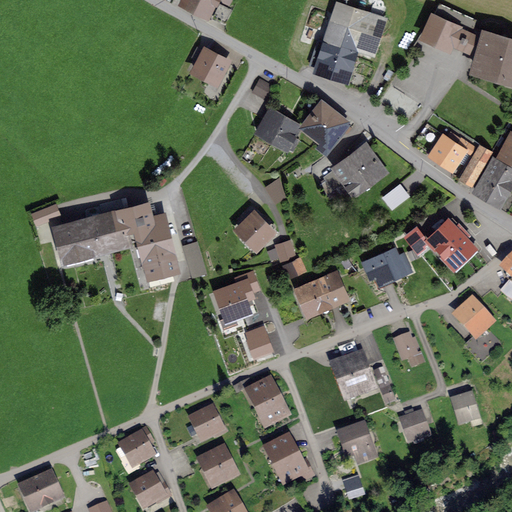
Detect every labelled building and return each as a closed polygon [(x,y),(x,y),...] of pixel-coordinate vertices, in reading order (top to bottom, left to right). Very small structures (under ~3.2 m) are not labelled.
[(229,5),(231,0),(198,0),(195,8),(206,14),(213,0),(223,0),(223,2),(229,5)] [(477,20),(439,3),(424,36),(448,47),(459,29),(470,34),(477,20)] [(227,22),(232,10),(220,4),(214,15),(227,22)] [(355,47),(372,52),(383,20),(340,6),(337,13),(328,42),(325,41),(324,43),(318,41),(317,46),(311,64),(317,66),(316,67),(332,73),(340,49),(350,52),(353,53),(355,47)] [(511,42),(485,35),(475,68),(511,78),(511,42)] [(199,61),(194,70),(217,82),(227,63),(198,47),(192,57),(199,61)] [(332,73),(345,77),(353,53),(350,52),(340,49),(332,73)] [(261,79),(254,91),(270,101),(271,89),(272,86),(261,79)] [(315,145),(326,154),(348,125),(322,104),(304,127),(320,139),(315,145)] [(293,151),(299,140),(294,138),(300,128),(294,124),(295,123),(270,109),(257,131),(293,151)] [(511,135),(501,154),(511,159),(511,135)] [(452,166),(463,149),(470,154),(475,147),(461,138),(457,145),(445,136),(433,154),(452,166)] [(480,145),(461,177),(472,184),(488,156),(486,154),(488,149),(480,145)] [(374,175),(376,177),(384,171),(365,146),(335,168),(336,169),(324,178),(326,180),(320,185),(327,195),(345,182),(354,194),(362,188),(360,186),(374,175)] [(501,205),(507,195),(503,193),(511,178),(511,167),(498,159),(495,163),(491,161),(474,189),(501,205)] [(284,197),(279,180),(266,188),(275,202),(284,197)] [(383,197),(392,209),(404,200),(395,188),(383,197)] [(52,216),(49,208),(34,214),(37,222),(52,216)] [(131,239),(140,237),(137,224),(134,214),(122,217),(121,213),(57,229),(65,259),(128,243),(127,238),(130,237),(131,239)] [(240,229),(257,246),(271,232),(254,215),(240,229)] [(163,217),(137,224),(140,237),(146,263),(173,257),(163,217)] [(455,271),(477,251),(457,230),(461,226),(452,218),(429,240),(444,256),(443,257),(455,271)] [(419,252),(424,248),(421,244),(426,240),(417,229),(407,237),(419,252)] [(277,246),(281,260),(294,256),(289,242),(277,246)] [(195,243),(181,247),(191,279),(205,275),(195,243)] [(369,260),(380,285),(410,271),(404,256),(399,258),(394,249),(369,260)] [(511,257),(504,267),(511,274),(511,279),(502,291),(511,300),(511,257)] [(283,266),(289,277),(305,269),(300,258),(283,266)] [(331,307),(346,301),(334,272),(298,287),(308,311),(329,302),(331,307)] [(258,288),(253,274),(239,279),(244,293),(258,288)] [(247,311),(238,286),(219,292),(229,318),(247,311)] [(465,346),(481,363),(502,344),(486,327),(490,322),(472,302),(457,315),(476,336),(465,346)] [(418,354),(415,348),(418,347),(415,338),(412,339),(409,334),(394,340),(403,360),(418,354)] [(336,365),(348,396),(372,387),(354,342),(339,347),(344,361),(336,365)] [(248,381),(236,387),(238,391),(250,385),(248,381)] [(251,392),(267,423),(285,414),(269,383),(251,392)] [(381,389),(387,403),(394,400),(388,386),(381,389)] [(455,400),(462,422),(478,416),(475,406),(473,407),(469,395),(455,400)] [(217,436),(226,431),(212,405),(209,403),(202,407),(205,414),(194,419),(203,437),(215,431),(217,436)] [(409,430),(412,440),(427,434),(420,414),(402,420),(406,431),(409,430)] [(360,461),(372,456),(362,428),(342,435),(349,454),(357,451),(360,461)] [(124,445),(134,463),(150,454),(145,446),(152,441),(145,429),(133,436),(135,439),(124,445)] [(312,475),(305,461),(300,464),(287,440),(269,449),(285,480),(297,474),(301,481),(312,475)] [(202,461),(214,483),(234,473),(223,451),(202,461)] [(47,505),(45,502),(61,495),(51,472),(22,485),(34,511),(47,505)] [(155,498),(158,502),(170,495),(162,483),(156,487),(151,478),(135,486),(146,504),(155,498)] [(348,488),(351,497),(362,494),(359,485),(348,488)] [(213,508),(215,511),(241,511),(232,497),(213,508)] [(112,511),(108,501),(88,510),(88,511),(112,511)]
